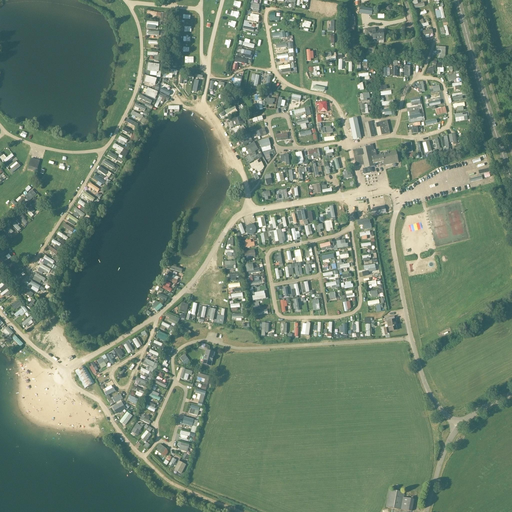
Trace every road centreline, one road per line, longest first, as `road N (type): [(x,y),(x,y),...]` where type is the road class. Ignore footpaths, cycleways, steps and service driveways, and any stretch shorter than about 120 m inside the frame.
road 1 (unclassified): [(457,424),(438,406),(419,366),(392,239),(400,196),(391,189),(349,194)]
road 2 (secondary): [(511,181),(457,0)]
